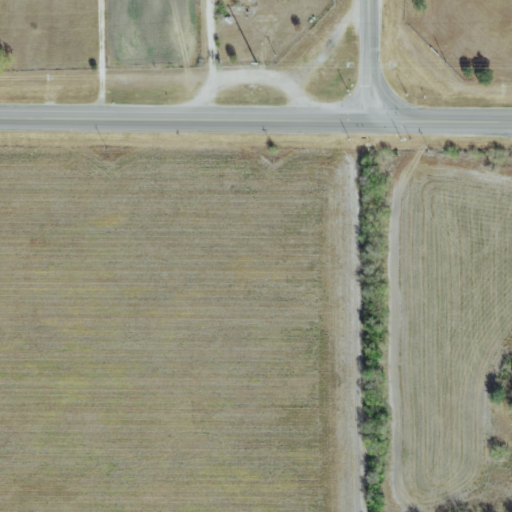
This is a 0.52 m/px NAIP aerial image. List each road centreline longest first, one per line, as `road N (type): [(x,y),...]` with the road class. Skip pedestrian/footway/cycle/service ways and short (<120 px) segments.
road 1 (primary): [(0,119),(511,123)]
road 2 (tertiary): [(374,123),(371,0)]
